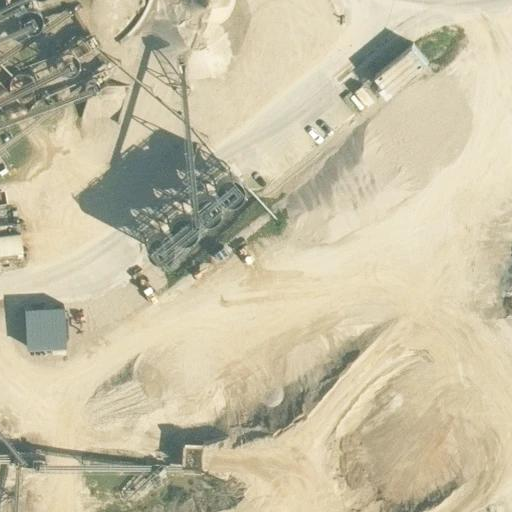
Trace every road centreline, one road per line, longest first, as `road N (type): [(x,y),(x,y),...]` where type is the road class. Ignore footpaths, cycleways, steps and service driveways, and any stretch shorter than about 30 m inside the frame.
road 1 (track): [(394,38),(492,21),(502,100),(468,152),(360,222),(192,300),(9,448)]
road 2 (track): [(0,295),(61,286),(312,81)]
